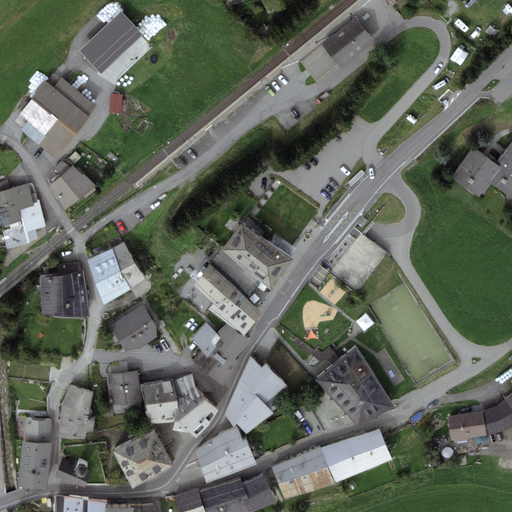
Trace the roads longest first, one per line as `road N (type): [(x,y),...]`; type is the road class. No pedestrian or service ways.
road 1 (residential): [(383,172),(370,155),(373,137),(445,49),(435,24),(406,22),(77,240)]
road 2 (tertiary): [(174,471),(216,421),(283,295),(383,172)]
road 3 (residential): [(174,471),(199,486),(240,476),(389,419),(476,357)]
road 4 (residential): [(53,489),(57,391),(85,356),(94,324),(95,296),(77,240)]
road 5 (residential): [(383,172),(412,206),(410,222),(397,230),(403,260),(450,334),(476,357)]
road 6 (tertiary): [(383,172),(511,52)]
road 7 (residential): [(77,240),(22,151),(4,138)]
road 8 (tertiary): [(53,489),(143,488),(174,471)]
